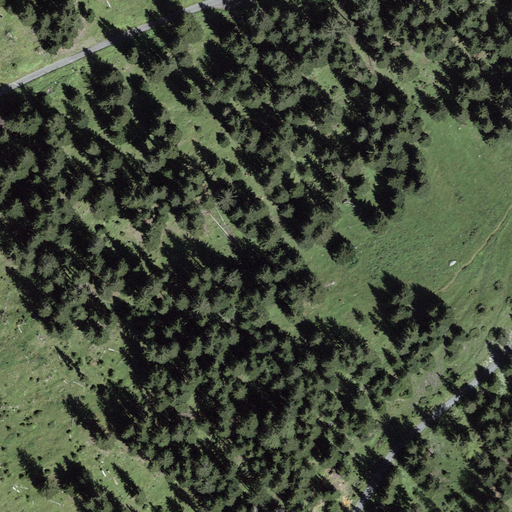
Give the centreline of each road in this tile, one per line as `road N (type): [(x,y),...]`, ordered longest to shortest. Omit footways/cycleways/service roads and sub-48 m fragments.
road 1 (track): [(355,511),(372,476),(420,423),(511,342)]
road 2 (track): [(197,0),(111,22),(0,77)]
